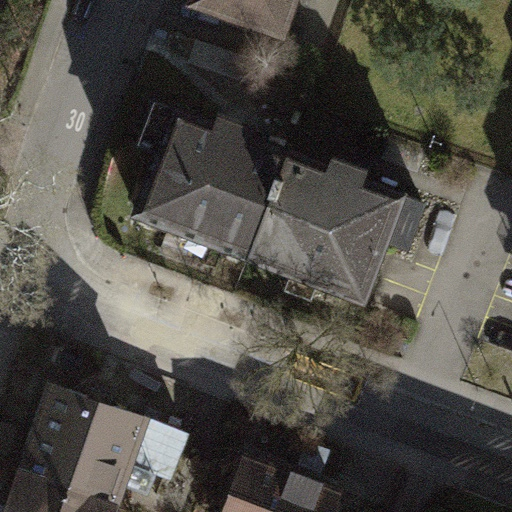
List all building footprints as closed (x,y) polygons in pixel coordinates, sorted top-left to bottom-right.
[(303,0),(192,0),(189,9),(289,43),(303,0)] [(251,255),(291,150),(250,134),(253,125),(221,112),(218,122),(156,98),(139,141),(161,150),(137,210),(251,255)] [(331,165),(291,150),(251,255),(364,297),(387,236),(409,244),(425,201),(363,178),(367,168),(363,166),(368,152),(340,142),(331,165)] [(192,431),(54,384),(23,474),(114,505),(128,465),(174,481),(192,431)] [(329,511),(336,493),(249,461),(229,511),(329,511)] [(111,511),(114,505),(23,474),(9,511),(111,511)]
